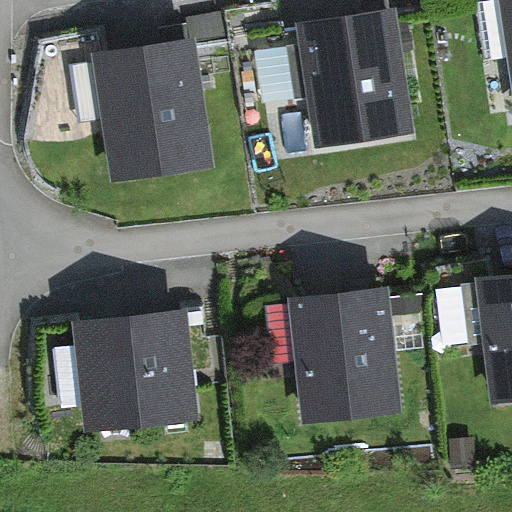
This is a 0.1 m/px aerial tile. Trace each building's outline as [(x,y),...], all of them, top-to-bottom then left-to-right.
[(511,0),(503,0),(511,54),(511,0)] [(391,16),(306,28),(322,140),(407,128),(391,16)] [(291,50),(258,56),(266,109),(300,103),(291,50)] [(194,51),(102,64),(119,183),(210,170),(194,51)] [(511,280),(483,284),(496,396),(511,394),(511,280)] [(381,290),(295,300),(309,419),(395,409),(381,290)] [(467,293),(434,295),(437,351),(470,349),(467,293)] [(180,318),(84,328),(93,423),(189,414),(180,318)]
